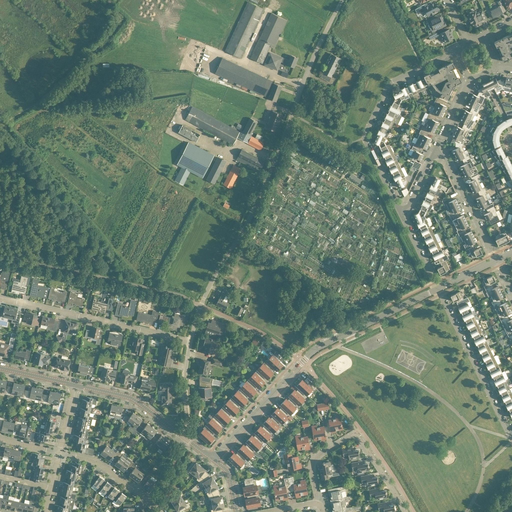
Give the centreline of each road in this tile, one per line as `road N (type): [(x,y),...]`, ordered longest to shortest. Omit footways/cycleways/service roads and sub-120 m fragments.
road 1 (unclassified): [(342,0),(252,208),(199,305)]
road 2 (tertiary): [(213,458),(315,349),(436,289)]
road 3 (residential): [(399,211),(363,138),(389,83),(455,50)]
road 4 (residential): [(0,296),(191,341)]
road 5 (residential): [(405,511),(354,435),(312,461),(315,503)]
road 6 (residential): [(511,440),(436,289)]
road 7 (residential): [(495,260),(446,160),(433,152)]
road 8 (tertiary): [(75,384),(131,397),(185,437)]
road 9 (residential): [(60,452),(91,458),(161,511)]
